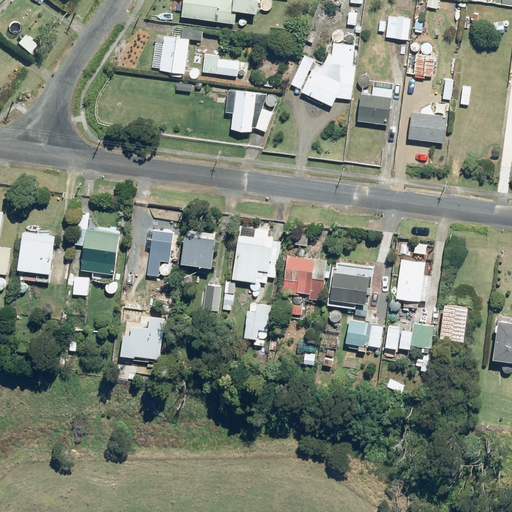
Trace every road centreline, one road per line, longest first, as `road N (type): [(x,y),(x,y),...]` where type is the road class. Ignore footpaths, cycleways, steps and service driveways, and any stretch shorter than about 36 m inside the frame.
road 1 (tertiary): [(17,150),(511,215)]
road 2 (residential): [(117,0),(17,150)]
